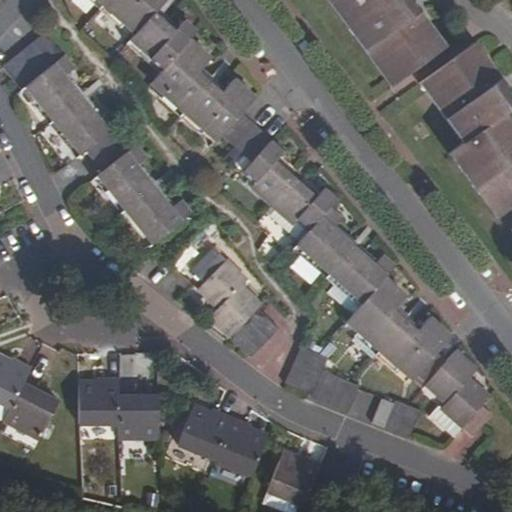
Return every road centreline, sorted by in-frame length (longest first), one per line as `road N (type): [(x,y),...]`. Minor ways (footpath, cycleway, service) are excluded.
road 1 (residential): [(511,346),(245,0)]
road 2 (residential): [(511,483),(483,484),(298,413),(251,384)]
road 3 (residential): [(69,245),(35,274),(43,313),(82,333),(127,321)]
road 4 (residential): [(0,105),(69,245)]
road 5 (residential): [(127,321),(172,324),(251,384)]
